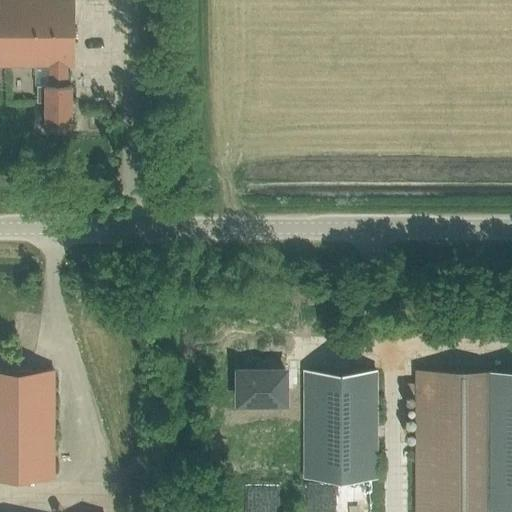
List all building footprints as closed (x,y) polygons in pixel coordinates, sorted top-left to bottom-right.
[(66,86),(67,66),(73,66),(73,0),(0,0),(0,65),(49,66),(48,86),(36,86),(36,103),(44,103),(44,126),(70,126),(71,86),(66,86)] [(0,476),(53,477),(53,370),(0,369),(0,476)] [(237,402),(284,402),(284,369),(237,369),(237,402)] [(375,370),(304,370),(304,476),(375,477),(375,370)] [(511,511),(511,370),(415,370),(414,511),(511,511)]
